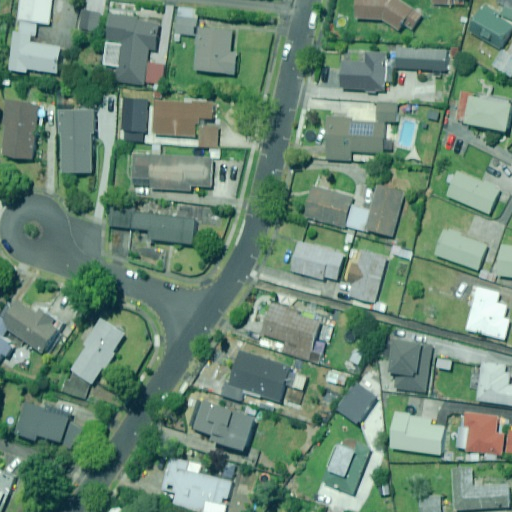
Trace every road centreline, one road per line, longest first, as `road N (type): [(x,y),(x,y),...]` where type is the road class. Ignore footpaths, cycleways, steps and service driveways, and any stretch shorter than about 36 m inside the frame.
road 1 (residential): [(212,314),(258,233),(309,0)]
road 2 (residential): [(78,511),(212,314)]
road 3 (residential): [(212,314),(77,265),(30,230)]
